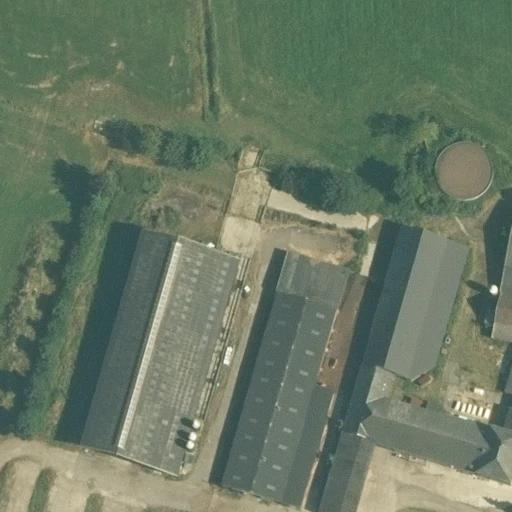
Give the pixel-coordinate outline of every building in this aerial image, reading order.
[(463,202),(472,201),(481,197),(488,191),(492,182),(494,173),(492,164),(487,155),(480,149),(472,146),(462,145),(453,147),(445,153),(440,160),(437,169),(437,178),(440,187),(446,195),(454,200),(463,202)] [(403,230),(363,368),(393,377),(409,381),(449,243),(403,230)] [(237,266),(147,240),(87,449),(177,475),(237,266)] [(409,381),(420,384),(433,371),(469,249),(449,243),(409,381)] [(290,257),(279,296),(338,312),(349,274),(290,257)] [(511,269),(507,268),(501,295),(511,297),(511,269)] [(338,312),(279,296),(223,488),(282,505),(288,483),(315,389),(338,312)] [(511,396),(511,412),(506,435),(511,436),(511,299),(501,297),(492,340),(511,343),(511,374),(506,394),(511,396)] [(373,444),(374,445),(386,401),(393,377),(363,368),(343,435),(373,444)] [(334,394),(315,389),(288,483),(307,488),(334,394)] [(386,401),(374,445),(390,450),(403,406),(386,401)] [(479,429),(403,406),(390,450),(478,476),(491,432),(486,431),(488,425),(481,423),(479,429)] [(491,432),(478,476),(477,477),(511,487),(511,484),(511,436),(506,435),(491,431),(491,432)] [(354,511),(373,444),(343,435),(321,511),(354,511)] [(301,510),(307,488),(288,483),(282,505),(301,510)]
